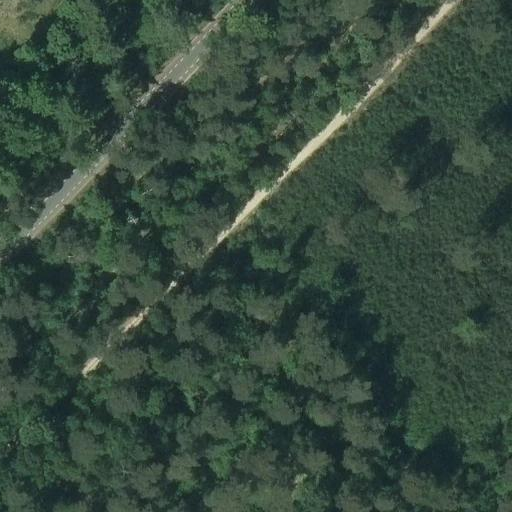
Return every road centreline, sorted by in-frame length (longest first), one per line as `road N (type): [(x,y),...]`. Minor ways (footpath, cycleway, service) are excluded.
road 1 (track): [(416,0),(0,429)]
road 2 (tertiary): [(0,253),(246,0)]
road 3 (track): [(0,162),(73,0)]
